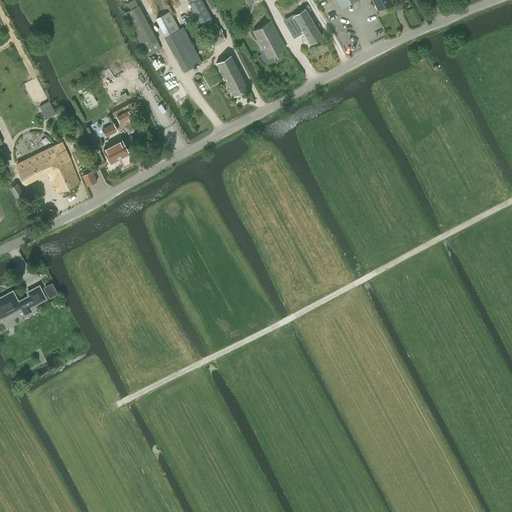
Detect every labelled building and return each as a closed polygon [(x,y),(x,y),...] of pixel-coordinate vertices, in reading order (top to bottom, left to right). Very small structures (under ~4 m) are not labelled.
[(201,0),(195,0),(189,3),(203,28),(213,23),(211,19),(212,19),(201,0)] [(158,40),(139,5),(124,13),(143,48),(158,40)] [(310,16),(289,27),(294,36),(304,31),(310,42),(321,36),(310,16)] [(268,57),(285,48),(270,21),(254,30),(268,57)] [(184,71),(202,62),(183,27),(166,36),(184,71)] [(213,46),(225,40),(221,32),(209,39),(213,46)] [(122,75),(137,67),(120,37),(107,44),(112,53),(105,57),(110,66),(116,63),(122,75)] [(198,37),(193,40),(202,57),(207,55),(198,37)] [(217,62),(234,94),(247,87),(230,55),(217,62)] [(87,89),(81,92),(90,107),(96,105),(87,89)] [(56,113),(49,101),(39,106),(46,118),(56,113)] [(128,111),(116,117),(119,123),(128,118),(131,116),(128,111)] [(106,136),(117,131),(113,123),(103,129),(106,136)] [(111,162),(129,153),(122,140),(104,149),(111,162)] [(59,192),(79,183),(62,143),(16,164),(25,181),(47,171),(49,173),(52,180),(59,192)] [(88,185),(96,182),(92,171),(83,174),(88,185)] [(16,197),(23,193),(18,183),(10,187),(16,197)] [(45,287),(49,296),(56,292),(52,284),(45,287)] [(0,317),(10,312),(12,316),(22,310),(24,314),(31,310),(29,307),(45,298),(39,286),(27,292),(29,295),(18,301),(13,292),(3,298),(2,296),(0,297),(0,317)]
